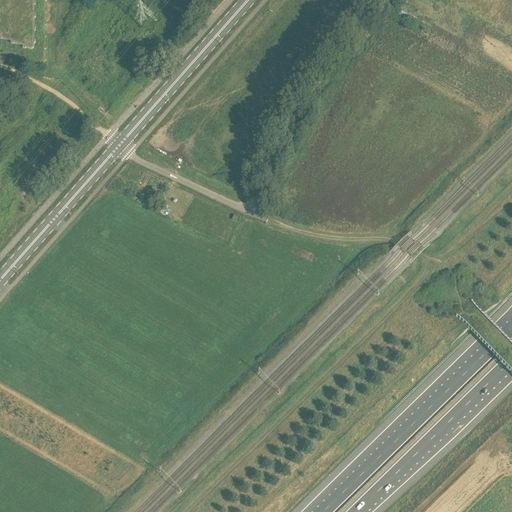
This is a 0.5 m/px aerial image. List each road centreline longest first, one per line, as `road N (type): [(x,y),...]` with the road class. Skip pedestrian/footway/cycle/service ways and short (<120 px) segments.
road 1 (track): [(189,511),(511,193)]
road 2 (motorway): [(511,327),(323,511)]
road 3 (motorway): [(356,511),(511,360)]
road 4 (secondary): [(119,146),(248,0)]
road 5 (secondary): [(0,280),(119,146)]
road 6 (track): [(438,262),(395,241),(333,238),(267,219)]
road 7 (unclassified): [(267,219),(119,146)]
road 8 (track): [(108,136),(39,82),(0,68)]
